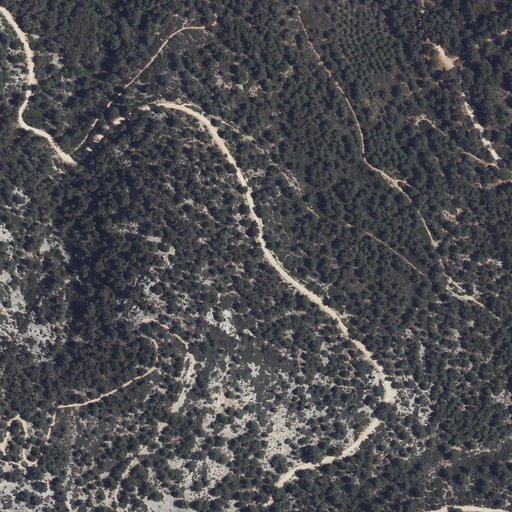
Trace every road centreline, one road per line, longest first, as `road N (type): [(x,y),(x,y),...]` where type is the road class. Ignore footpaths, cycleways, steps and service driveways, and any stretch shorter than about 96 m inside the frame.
road 1 (track): [(0,7),(31,60),(23,125),(47,135),(69,159),(140,110),(167,105),(199,117),(243,181),(272,261),(382,371),(388,395),(361,439),(290,473),(266,508)]
road 2 (track): [(117,511),(119,480),(180,398),(193,367),(167,326),(142,324),(157,352),(148,373),(56,410),(35,461),(24,456),(20,419),(10,420),(1,445)]
road 3 (track): [(422,0),(424,31),(511,173)]
